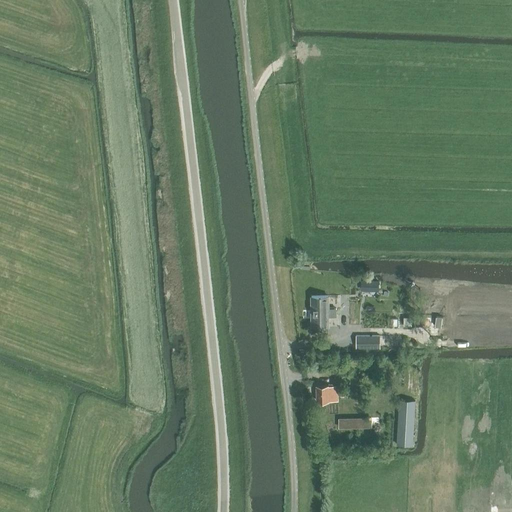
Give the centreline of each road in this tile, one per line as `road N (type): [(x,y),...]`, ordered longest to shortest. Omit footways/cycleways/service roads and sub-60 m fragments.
road 1 (unclassified): [(295,511),(241,0)]
road 2 (tertiary): [(224,511),(222,431),(173,0)]
